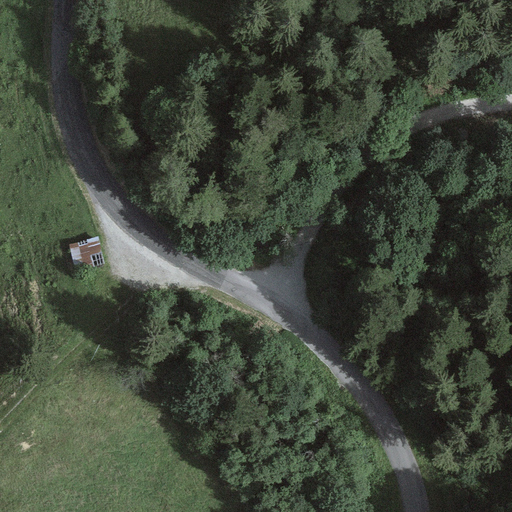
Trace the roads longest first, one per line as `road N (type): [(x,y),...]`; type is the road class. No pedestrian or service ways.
road 1 (unclassified): [(416,511),(402,454),(348,370),(308,331),(127,212),(101,183),(69,107),(63,0)]
road 2 (track): [(274,307),(306,241),(367,154),(454,108),(511,101)]
